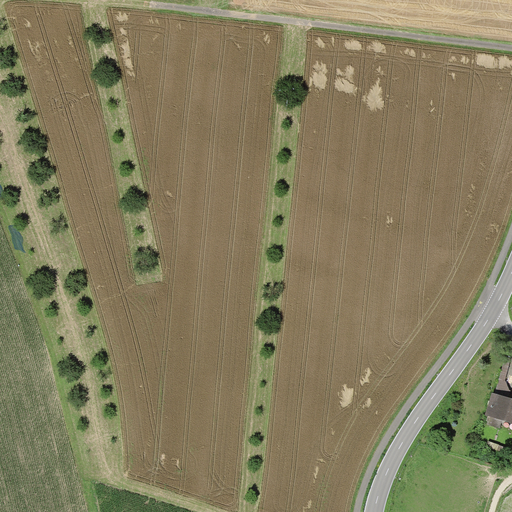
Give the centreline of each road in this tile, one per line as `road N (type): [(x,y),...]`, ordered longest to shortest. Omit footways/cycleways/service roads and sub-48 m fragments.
road 1 (track): [(511,48),(151,2)]
road 2 (secondary): [(373,511),(403,443),(511,275)]
